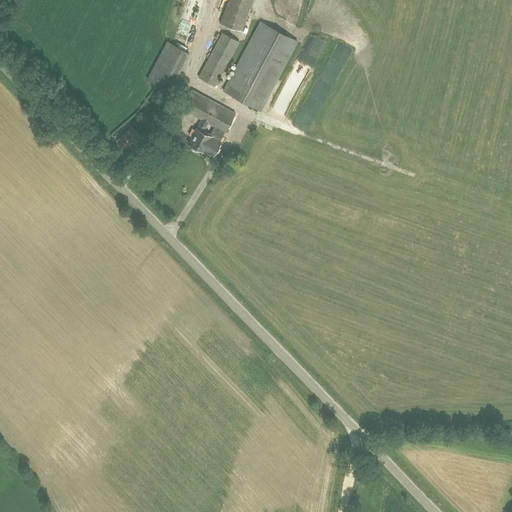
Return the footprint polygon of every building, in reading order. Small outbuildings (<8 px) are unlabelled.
[(241,30),(251,0),(228,0),(220,23),(241,30)] [(197,34),(204,4),(190,1),(183,31),(197,34)] [(260,110),(297,41),(260,21),(223,90),(260,110)] [(215,86),(239,41),(222,32),(198,77),(215,86)] [(323,48),(324,41),(316,39),(315,46),(323,48)] [(168,90),(189,53),(168,41),(147,78),(168,90)] [(317,90),(330,98),(357,52),(343,44),(317,90)] [(301,91),(308,77),(297,71),(290,85),(301,91)] [(225,132),(235,113),(192,89),(182,108),(202,119),(209,123),(224,131),(225,132)] [(281,106),(293,107),(294,94),(282,93),(281,106)] [(205,130),(208,124),(209,123),(202,119),(197,128),(196,128),(188,143),(203,151),(204,150),(212,136),(210,134),(209,134),(210,132),(205,130)] [(213,155),(220,142),(219,141),(224,131),(209,123),(208,124),(214,127),(210,134),(212,136),(204,150),(213,155)] [(123,149),(139,134),(132,126),(116,141),(123,149)]
